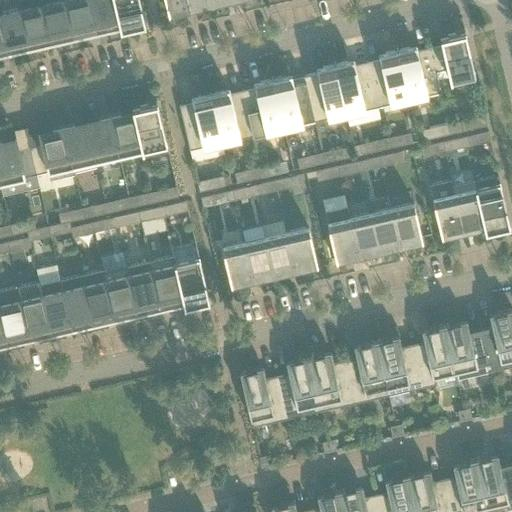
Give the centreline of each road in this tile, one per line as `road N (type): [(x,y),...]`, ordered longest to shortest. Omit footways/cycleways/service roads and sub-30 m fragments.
road 1 (residential): [(0,388),(511,274)]
road 2 (residential): [(0,105),(441,0)]
road 3 (residential): [(114,511),(511,416)]
